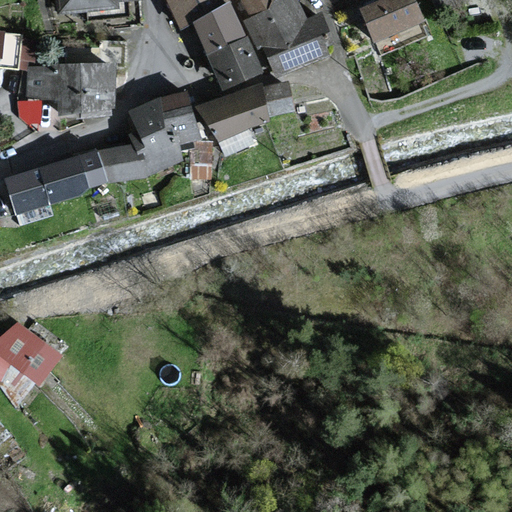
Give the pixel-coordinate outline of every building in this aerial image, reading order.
[(50,0),(52,18),(122,14),(121,2),(134,1),(133,0),(50,0)] [(162,0),(178,28),(187,24),(224,4),(222,0),(162,0)] [(236,0),(247,19),(264,10),(260,2),(264,0),(236,0)] [(264,10),(247,19),(242,22),(272,79),(330,49),(312,14),(304,19),(293,0),(264,0),(260,2),(264,10)] [(417,24),(407,0),(375,0),(376,2),(355,10),(368,43),(417,24)] [(187,24),(204,56),(242,36),(224,4),(187,24)] [(21,35),(0,33),(0,67),(25,70),(26,61),(32,62),(35,41),(20,40),(21,35)] [(242,36),(204,56),(223,91),(259,72),(247,51),(249,50),(242,36)] [(116,113),(117,67),(29,64),(28,99),(61,99),(61,112),(116,113)] [(283,84),(258,90),(266,117),(290,110),(283,84)] [(267,123),(266,117),(258,90),(258,88),(194,107),(214,138),(267,123)] [(154,104),(160,128),(191,120),(184,95),(154,104)] [(133,133),(127,135),(130,144),(132,153),(139,151),(145,173),(180,163),(177,151),(172,136),(163,138),(160,128),(154,104),(149,105),(127,111),(133,133)] [(190,142),(196,140),(191,120),(160,128),(163,138),(172,136),(177,151),(191,147),(190,142)] [(96,154),(105,185),(145,173),(139,151),(132,153),(130,144),(96,154)] [(85,196),(83,191),(105,185),(96,154),(95,149),(29,168),(31,174),(7,180),(16,213),(47,204),(47,207),(85,196)] [(45,384),(68,353),(23,320),(0,339),(0,384),(17,408),(21,404),(27,409),(41,391),(35,386),(39,380),(45,384)]
